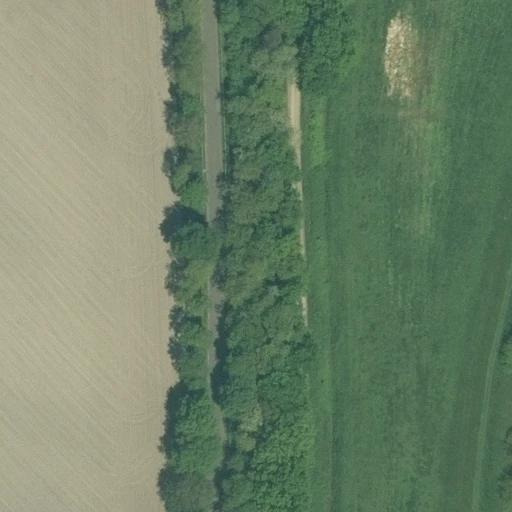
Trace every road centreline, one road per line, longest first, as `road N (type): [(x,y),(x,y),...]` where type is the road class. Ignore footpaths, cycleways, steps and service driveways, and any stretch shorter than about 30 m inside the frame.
road 1 (unclassified): [(228,511),(226,0)]
road 2 (track): [(306,0),(305,511)]
